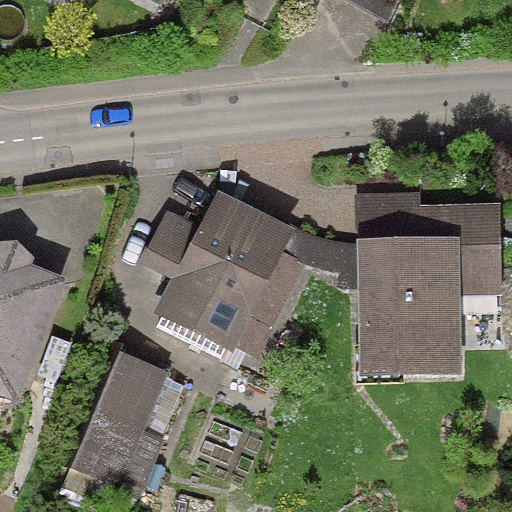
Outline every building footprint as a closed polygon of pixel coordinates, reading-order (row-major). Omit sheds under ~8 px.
[(344,0),(391,22),(400,0),(344,0)] [(247,352),(258,358),(306,262),(323,270),(340,273),(338,286),(344,290),(358,289),(357,244),(318,238),(218,189),(198,226),(167,211),(141,262),(173,278),(156,313),(163,316),(234,352),(237,348),(247,352)] [(421,191),(356,193),(357,244),(358,289),(360,375),(462,373),(461,295),(502,295),(501,203),(421,205),(421,191)] [(35,257),(18,240),(0,241),(0,251),(33,265),(35,257)] [(0,394),(20,402),(25,388),(30,389),(66,277),(33,265),(0,251),(0,394)] [(239,368),(247,352),(237,348),(234,352),(163,316),(159,326),(239,368)] [(120,350),(71,467),(139,498),(164,439),(161,438),(145,431),(167,377),(169,372),(120,350)] [(184,386),(167,377),(145,431),(161,438),(184,386)]
